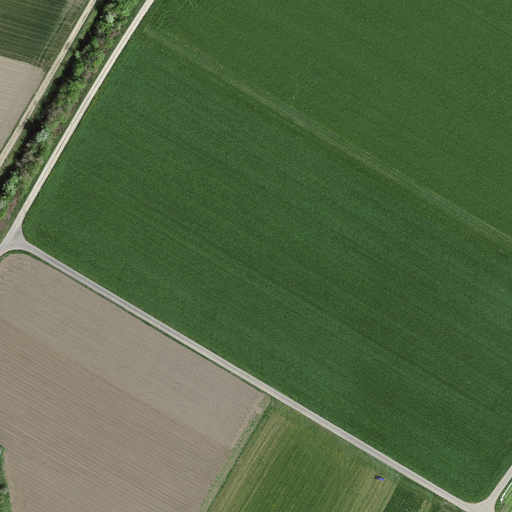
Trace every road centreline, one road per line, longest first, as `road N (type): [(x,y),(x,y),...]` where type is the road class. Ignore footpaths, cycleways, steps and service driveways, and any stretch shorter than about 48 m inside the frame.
road 1 (track): [(476,511),(9,240)]
road 2 (track): [(147,0),(9,240)]
road 3 (track): [(0,162),(96,0)]
